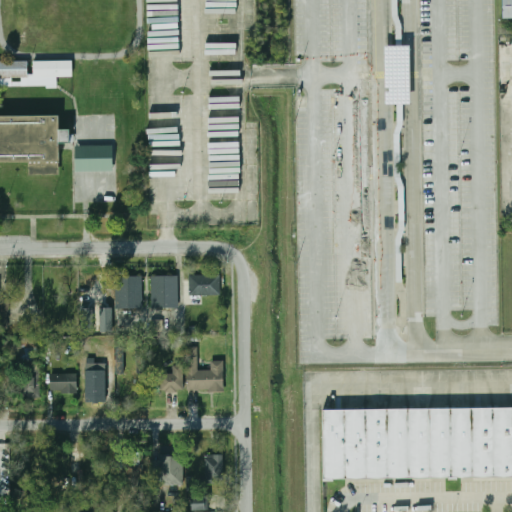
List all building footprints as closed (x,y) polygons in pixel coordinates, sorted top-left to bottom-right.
[(511,19),(511,0),(501,0),(501,19),(511,19)] [(386,47),(410,46),(410,74),(410,105),(386,105),(386,74),(386,47)] [(28,61),(0,61),(0,87),(57,86),(57,77),(73,77),(72,61),(34,61),(34,74),(28,74),(28,61)] [(60,174),(27,174),(26,161),(0,161),(0,111),(59,111),(60,174)] [(74,171),(111,171),(111,145),(74,145),(74,171)] [(178,308),(178,275),(151,276),(151,308),(178,308)] [(220,295),(220,275),(189,275),(189,295),(220,295)] [(142,276),(115,276),(115,308),(142,308),(142,276)] [(0,299),(0,328),(7,328),(8,299),(0,299)] [(93,308),(81,308),(81,333),(93,333),(93,308)] [(112,308),(101,308),(100,332),(111,332),(112,308)] [(37,362),(37,338),(9,338),(9,362),(37,362)] [(187,391),(225,391),(225,361),(211,361),(211,370),(198,370),(198,347),(187,347),(187,391)] [(183,391),(183,365),(172,365),(173,374),(162,374),(162,391),(183,391)] [(22,395),(37,398),(43,369),(28,366),(22,395)] [(106,401),(106,366),(86,366),(86,401),(106,401)] [(78,373),(51,373),(51,392),(78,392),(78,373)] [(325,409),(511,406),(511,473),(325,476),(325,409)] [(9,472),(29,472),(29,455),(9,455),(9,472)] [(223,484),(223,455),(204,455),(204,484),(223,484)] [(158,484),(180,484),(180,457),(158,457),(158,484)] [(68,467),(57,467),(57,459),(42,459),(42,486),(68,486),(68,467)] [(129,487),(144,486),(143,465),(128,465),(129,487)] [(210,510),(210,496),(193,496),(193,510),(210,510)]
